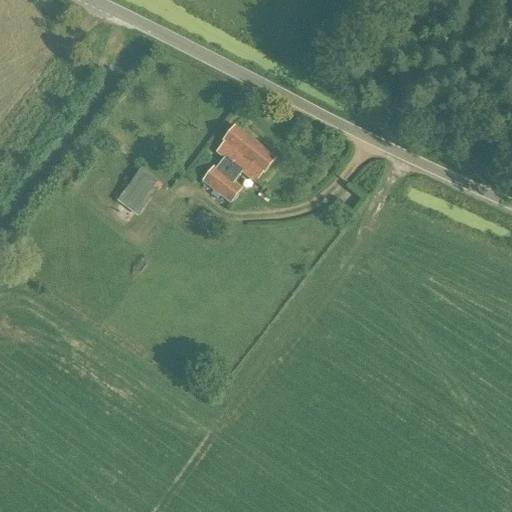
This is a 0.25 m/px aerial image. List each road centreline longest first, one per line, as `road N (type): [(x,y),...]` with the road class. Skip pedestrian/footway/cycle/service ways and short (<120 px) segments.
road 1 (unclassified): [(511,204),(89,0)]
road 2 (track): [(162,511),(343,260),(403,156)]
road 3 (track): [(101,5),(0,139)]
